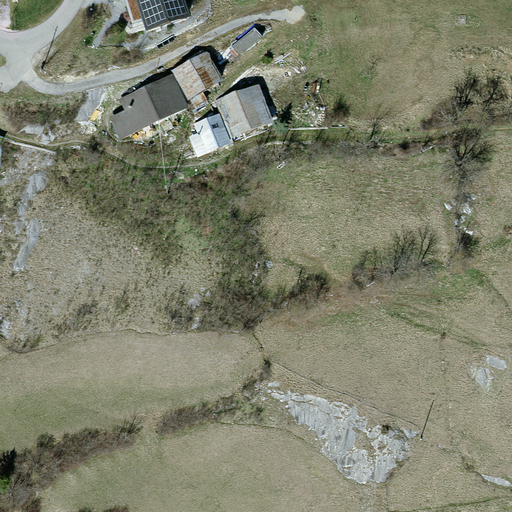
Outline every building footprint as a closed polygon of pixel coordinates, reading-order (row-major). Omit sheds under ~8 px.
[(177,0),(121,0),(132,38),(184,25),(177,0)] [(203,59),(176,73),(190,100),(217,87),(203,59)] [(113,118),(121,137),(186,112),(174,80),(124,100),(128,112),(113,118)] [(254,91),(218,104),(222,116),(230,139),(267,126),(254,91)] [(200,150),(230,139),(222,116),(192,127),(200,150)]
